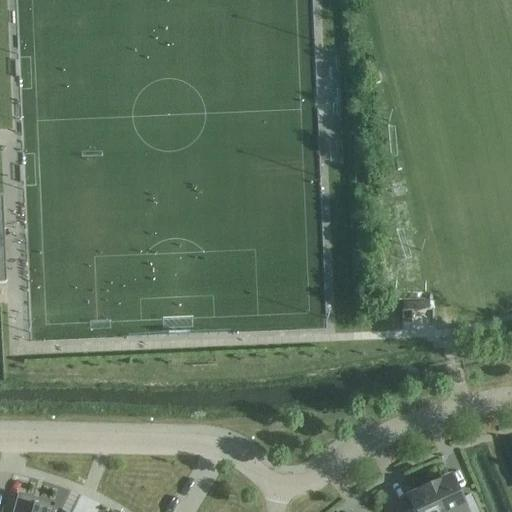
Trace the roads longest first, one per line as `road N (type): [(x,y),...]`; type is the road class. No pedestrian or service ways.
road 1 (unclassified): [(287,497),(237,454),(210,444),(0,437)]
road 2 (unclassified): [(287,497),(381,439),(440,414),(511,399)]
